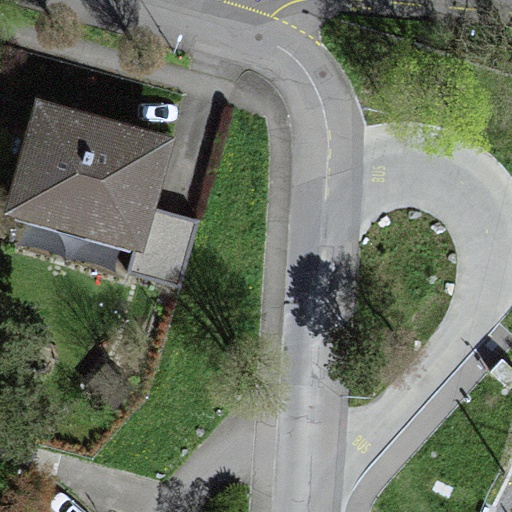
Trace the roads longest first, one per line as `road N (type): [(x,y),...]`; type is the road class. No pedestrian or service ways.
road 1 (residential): [(145,0),(233,24),(294,56),(320,96),(325,200)]
road 2 (residential): [(308,511),(325,200)]
